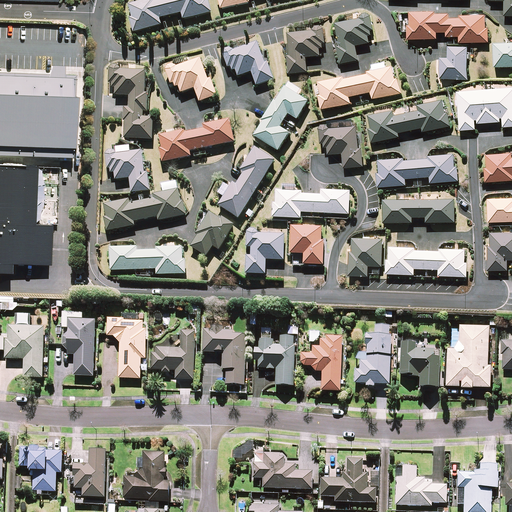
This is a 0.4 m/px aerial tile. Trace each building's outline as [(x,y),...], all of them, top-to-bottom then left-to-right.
[(165,0),(159,2),(158,0),(157,0),(150,2),(149,0),(134,0),(136,5),(130,6),(133,18),(130,19),(134,33),(162,26),(160,20),(182,14),(184,20),(212,13),(208,0),(206,0),(165,0)] [(219,0),(222,11),(250,4),(248,0),(219,0)] [(511,0),(491,0),(491,2),(505,3),(505,4),(506,4),(505,17),(511,17),(511,0)] [(371,15),(363,17),(364,20),(337,25),(340,40),(337,40),(341,65),(360,62),(357,47),(371,44),(369,37),(375,36),(371,15)] [(451,15),(411,15),(411,27),(409,27),(409,41),(438,41),(438,34),(448,34),(448,38),(460,38),(460,44),(489,44),(489,30),(487,30),(487,18),(451,18),(451,15)] [(325,28),(316,28),(316,32),(289,33),(291,74),(308,73),(308,58),(321,57),(321,50),(326,49),(325,28)] [(224,54),(224,55),(230,73),(236,71),(238,78),(252,73),(257,87),(274,81),(268,64),(265,65),(258,43),(234,51),(233,51),(232,50),(231,50),(230,50),(229,50),(228,50),(227,51),(226,51),(226,52),(225,52),(225,53),(224,54)] [(511,45),(495,46),(496,68),(511,67),(511,45)] [(469,49),(449,49),(449,60),(441,60),(441,80),(468,80),(469,49)] [(167,72),(172,86),(175,84),(176,88),(179,87),(181,94),(196,89),(200,103),(217,97),(211,80),(208,81),(201,60),(177,68),(177,67),(176,67),(175,66),(174,66),(173,66),(172,66),(171,66),(170,67),(169,67),(168,68),(168,69),(167,70),(167,71),(167,72)] [(110,70),(110,71),(109,84),(112,84),(112,90),(116,90),(116,97),(130,97),(130,108),(125,108),(124,140),(153,141),(154,119),(144,119),(145,112),(148,113),(149,93),(146,93),(147,72),(120,71),(120,70),(119,70),(119,69),(118,68),(117,68),(116,68),(116,67),(115,67),(114,67),(113,68),(112,68),(111,69),(110,70)] [(396,81),(394,68),(369,74),(369,76),(345,81),(345,78),(319,84),(321,94),(319,95),(323,110),(351,104),(350,98),(372,93),(373,99),(401,93),(399,80),(396,81)] [(75,75),(0,72),(0,155),(72,158),(75,75)] [(302,90),(289,82),(256,136),(279,151),(290,133),(281,128),(290,114),(299,119),(310,102),(299,95),(302,90)] [(511,128),(511,90),(459,94),(461,132),(477,131),(476,125),(504,123),(504,129),(511,128)] [(450,128),(444,102),(419,107),(420,112),(395,117),(394,112),(369,118),(374,144),(400,138),(400,134),(423,129),(424,133),(450,128)] [(197,132),(201,150),(237,143),(233,120),(206,126),(206,130),(197,132)] [(360,151),(359,128),(321,130),(322,144),(329,149),(330,156),(344,155),(345,169),(364,168),(363,150),(360,151)] [(193,152),(201,150),(197,132),(189,134),(188,131),(162,137),(165,149),(162,150),(165,164),(194,158),(193,152)] [(130,147),(114,149),(115,152),(110,153),(109,154),(108,155),(108,157),(108,158),(107,159),(107,160),(107,162),(107,163),(108,164),(108,166),(109,167),(109,168),(110,169),(111,170),(112,171),(112,174),(115,173),(116,181),(130,179),(132,194),(150,192),(148,174),(145,174),(142,152),(131,153),(130,147)] [(274,161),(255,149),(242,170),(246,172),(237,187),(233,185),(219,207),(239,219),(274,161)] [(511,154),(487,156),(488,170),(486,170),(487,183),(511,181),(511,154)] [(456,169),(455,156),(429,158),(429,161),(404,162),(404,160),(379,162),(380,175),(379,175),(379,189),(407,187),(407,180),(431,178),(432,185),(460,183),(459,168),(456,169)] [(55,165),(0,162),(0,260),(51,262),(55,165)] [(144,202),(148,221),(161,218),(161,222),(189,216),(186,202),(184,203),(182,190),(156,195),(157,199),(144,202)] [(351,193),(322,192),(322,197),(303,196),(303,194),(277,192),(277,205),(274,205),(274,219),(302,220),(302,214),(349,216),(351,193)] [(511,199),(489,201),(490,224),(511,222),(511,199)] [(137,223),(148,221),(144,202),(133,204),(132,200),(106,205),(109,218),(107,218),(110,233),(138,227),(137,223)] [(456,223),(456,201),(385,202),(385,224),(414,224),(414,219),(427,219),(427,224),(456,223)] [(233,227),(210,213),(197,235),(199,236),(191,248),(207,257),(213,247),(219,250),(233,227)] [(323,229),(292,227),(291,255),(305,255),(304,266),(324,267),(325,242),(322,242),(323,229)] [(249,234),(248,235),(248,248),(252,248),(252,254),(247,254),(247,275),(266,276),(267,261),(284,261),(285,236),(259,235),(259,234),(258,234),(258,233),(257,232),(256,232),(255,231),(254,231),(253,231),(252,231),(251,232),(250,233),(249,233),(249,234)] [(509,272),(509,269),(511,269),(511,234),(492,234),(492,247),(489,247),(489,272),(509,272)] [(370,278),(370,275),(381,275),(381,267),(383,268),(384,241),(354,240),(354,252),(351,252),(350,277),(370,278)] [(417,247),(396,246),(396,248),(391,248),(390,261),(388,261),(387,275),(416,276),(416,278),(440,279),(440,277),(468,278),(469,265),(466,264),(466,252),(440,251),(439,253),(417,252),(417,247)] [(114,272),(150,271),(149,251),(140,252),(140,247),(113,248),(114,272)] [(149,251),(150,271),(159,270),(159,276),(189,275),(188,261),(186,261),(186,248),(159,248),(159,251),(149,251)] [(15,299),(1,298),(1,311),(14,312),(15,299)] [(122,320),(109,319),(108,337),(114,337),(121,345),(120,379),(141,380),(142,359),(146,359),(147,331),(144,331),(144,327),(144,314),(122,313),(122,320)] [(30,316),(19,316),(19,327),(9,327),(7,360),(26,361),(25,378),(43,379),(46,329),(30,328),(30,316)] [(70,320),(70,334),(65,334),(64,347),(69,352),(69,355),(76,355),(75,377),(94,378),(96,322),(70,320)] [(492,326),(461,325),(451,324),(450,356),(449,386),(462,387),(462,382),(465,382),(465,388),(476,389),(476,387),(493,388),(494,366),(490,366),(492,326)] [(356,385),(367,385),(367,388),(377,388),(377,385),(391,386),(392,337),(390,337),(390,328),(377,327),(377,336),(367,336),(366,355),(358,355),(358,360),(362,360),(361,371),(357,371),(356,385)] [(223,328),(212,328),(212,332),(205,332),(205,354),(224,354),(223,371),(227,371),(227,386),(246,387),(247,336),(234,335),(234,333),(223,332),(223,328)] [(272,331),(263,330),(262,350),(256,349),(256,360),(259,361),(259,369),(277,370),(276,387),(294,387),(296,339),(280,338),(280,343),(272,342),(272,331)] [(152,371),(163,371),(163,374),(171,374),(171,372),(177,372),(177,380),(194,381),(196,333),(183,333),(182,349),(153,348),(152,371)] [(320,339),(320,333),(310,333),(310,344),(315,344),(320,339)] [(343,338),(327,338),(327,342),(321,341),(321,348),(313,348),(313,354),(303,354),(302,367),(315,367),(314,372),(324,373),(323,392),(341,393),(343,338)] [(511,341),(502,341),(501,360),(504,360),(503,370),(511,369),(511,341)] [(417,344),(402,343),(401,376),(421,377),(421,388),(439,389),(441,351),(417,350),(417,344)] [(34,491),(39,491),(38,496),(45,497),(45,492),(57,493),(58,473),(63,473),(64,451),(23,448),(21,467),(33,468),(32,475),(36,476),(34,491)] [(76,464),(75,478),(72,478),(72,488),(84,489),(84,497),(106,498),(108,451),(91,450),(91,465),(76,464)] [(167,454),(146,452),(144,478),(127,477),(125,499),(170,502),(171,482),(164,481),(167,454)] [(264,489),(283,490),(283,493),(289,493),(289,490),(313,490),(314,473),(296,472),(297,466),(286,465),(286,454),(265,454),(265,464),(254,464),(254,479),(264,480),(264,489)] [(364,461),(348,460),(348,473),(344,473),(344,480),(322,479),(321,497),(336,498),(336,503),(377,504),(377,490),(368,489),(369,475),(364,475),(364,461)] [(499,466),(482,466),(482,474),(460,474),(460,489),(466,489),(465,511),(492,511),(493,489),(498,489),(499,466)] [(418,468),(405,468),(404,479),(398,479),(397,506),(432,508),(432,504),(447,505),(448,486),(429,486),(430,480),(417,480),(418,468)]
